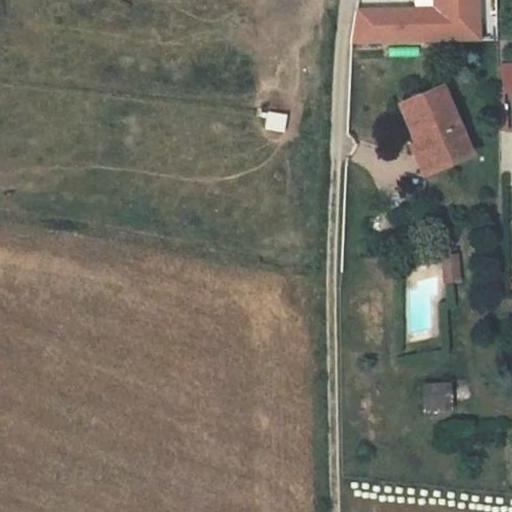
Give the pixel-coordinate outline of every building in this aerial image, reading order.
[(475,41),(474,0),(432,0),(433,11),(365,9),(364,37),(475,41)] [(511,90),(511,63),(499,65),(500,91),(511,90)] [(411,139),(417,136),(429,165),(465,150),(437,83),(395,101),(411,139)] [(282,133),(285,113),(265,110),(262,129),(282,133)] [(442,283),(462,280),(458,255),(439,258),(442,283)] [(449,386),(421,387),(421,408),(449,406),(449,386)]
